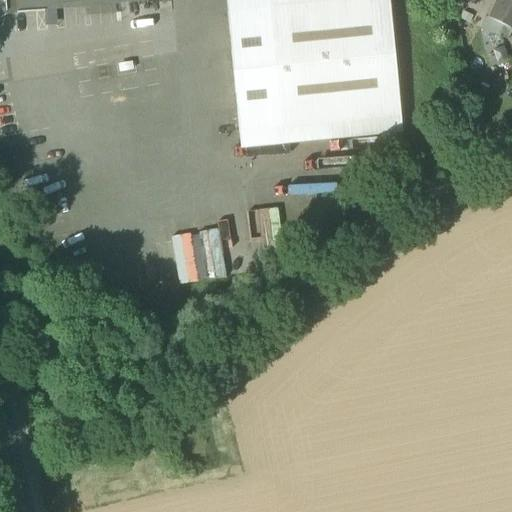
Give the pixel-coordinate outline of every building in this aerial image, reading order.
[(3,0),(5,15),(157,0),(3,0)] [(239,0),(226,1),(227,14),(268,10),(366,0),(239,0)] [(388,0),(366,0),(268,10),(280,130),(401,119),(388,0)] [(511,0),(499,0),(490,20),(501,25),(511,2),(511,0)] [(511,2),(501,25),(511,30),(511,2)] [(239,134),(280,130),(268,10),(227,14),(231,50),(239,134)] [(501,25),(490,20),(485,18),(480,29),(502,39),(498,31),(501,25)] [(507,41),(511,31),(511,30),(501,25),(498,31),(502,39),(507,41)] [(280,130),(239,134),(240,150),(402,134),(401,119),(280,130)] [(269,211),(249,213),(250,238),(270,236),(269,211)]
